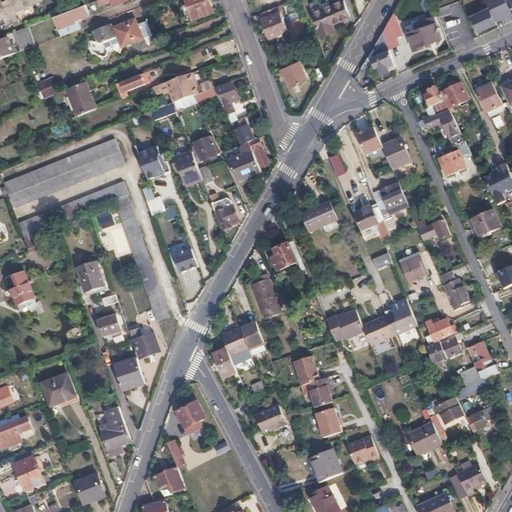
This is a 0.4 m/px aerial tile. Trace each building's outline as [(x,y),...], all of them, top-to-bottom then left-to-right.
[(36,0),(0,0),(0,12),(2,12),(5,23),(17,19),(13,8),(36,0)] [(213,11),(209,0),(185,0),(192,19),(213,11)] [(511,0),(484,0),(489,10),(471,17),(477,34),(511,20),(511,0)] [(85,4),(54,16),(59,28),(74,22),(72,19),(88,12),(85,4)] [(345,4),(313,15),(320,39),(334,34),(331,26),(351,20),(345,4)] [(281,6),(262,13),(265,20),(264,20),(270,38),(289,31),(282,13),(284,13),(281,6)] [(396,38),(403,36),(394,13),(389,22),(390,25),(392,27),(396,38)] [(434,17),(406,26),(414,51),(424,48),(423,45),(441,39),(434,17)] [(120,48),(143,39),(137,25),(135,19),(112,28),(120,48)] [(137,25),(143,39),(152,35),(146,21),(137,25)] [(302,35),(298,22),(290,25),(295,38),(302,35)] [(383,32),(387,42),(390,49),(399,46),(396,38),(392,27),(390,25),(389,22),(386,28),(383,32)] [(22,52),(36,47),(28,26),(14,32),(22,52)] [(383,32),(378,41),(382,53),(371,58),(374,68),(378,66),(380,74),(388,71),(387,67),(395,64),(390,49),(387,42),(383,32)] [(0,60),(17,54),(15,47),(11,48),(8,36),(0,39),(0,60)] [(301,62),(283,69),(290,88),(309,80),(301,62)] [(197,80),(193,73),(168,82),(175,103),(189,98),(194,95),(198,94),(196,86),(194,81),(197,80)] [(150,83),(146,74),(118,85),(123,100),(128,98),(127,93),(150,83)] [(54,77),(39,81),(43,97),(58,93),(54,77)] [(231,100),(238,97),(228,81),(215,87),(218,94),(226,110),(233,108),(231,100)] [(97,110),(87,82),(67,90),(78,117),(97,110)] [(448,90),(441,93),(445,100),(449,109),(449,110),(469,99),(461,84),(457,86),(455,84),(448,88),(448,90)] [(504,105),(494,85),(478,93),(480,97),(488,113),(504,105)] [(218,94),(215,87),(198,94),(194,95),(197,103),(218,94)] [(435,105),(439,114),(449,109),(445,100),(444,101),(437,87),(428,92),(429,94),(426,96),(431,107),(435,105)] [(197,103),(194,95),(189,98),(192,104),(197,103)] [(488,113),(480,97),(472,101),(480,117),(488,113)] [(466,142),(450,111),(425,121),(429,129),(441,123),(443,128),(446,126),(454,147),(458,146),(466,142)] [(359,130),(370,125),(366,115),(355,120),(359,130)] [(184,128),(180,118),(173,121),(177,131),(184,128)] [(249,141),(255,139),(247,124),(235,129),(242,143),(249,141)] [(356,134),(366,155),(381,147),(372,127),(356,134)] [(210,134),(218,152),(221,150),(226,148),(218,131),(210,134)] [(210,134),(210,133),(192,140),(200,160),(218,152),(210,134)] [(269,164),(259,137),(255,139),(249,141),(254,151),(255,155),(257,154),(262,167),(269,164)] [(115,139),(4,183),(14,208),(125,163),(115,139)] [(404,142),(385,151),(394,170),(413,162),(404,142)] [(453,153),(451,150),(443,154),(444,157),(440,159),(448,176),(468,168),(466,162),(474,159),(466,142),(458,146),(460,150),(453,153)] [(145,147),(138,149),(141,157),(148,154),(145,147)] [(199,169),(192,150),(173,157),(177,168),(180,167),(188,186),(204,180),(199,169)] [(235,183),(262,172),(255,155),(254,151),(227,163),(235,183)] [(339,153),(330,158),(338,177),(347,172),(339,153)] [(162,155),(143,162),(149,179),(170,171),(167,161),(165,162),(162,155)] [(511,173),(508,165),(485,176),(498,205),(511,198),(511,173)] [(215,185),(208,166),(199,169),(204,180),(207,188),(215,185)] [(124,182),(19,223),(24,235),(115,199),(129,194),(124,182)] [(409,206),(402,190),(399,183),(384,190),(387,197),(395,194),(401,209),(409,206)] [(166,211),(161,196),(155,198),(151,186),(143,189),(152,216),(166,211)] [(115,202),(157,320),(170,316),(128,198),(115,202)] [(240,220),(232,199),(223,202),(226,208),(217,212),(224,229),(225,229),(226,230),(227,230),(231,228),(230,227),(232,226),(231,224),(240,220)] [(331,203),(303,215),(311,234),(339,221),(331,203)] [(377,225),(383,241),(392,237),(385,221),(380,208),(378,204),(356,214),(363,230),(377,225)] [(385,221),(392,237),(398,234),(386,205),(380,208),(385,221)] [(165,213),(169,221),(179,215),(175,207),(165,213)] [(502,227),(494,209),(472,219),(481,236),(502,227)] [(98,217),(103,229),(116,225),(111,212),(98,217)] [(424,220),(417,223),(418,226),(425,241),(439,235),(441,240),(452,235),(445,220),(427,227),(424,220)] [(35,249),(31,235),(25,237),(30,251),(35,249)] [(298,261),(289,242),(275,248),(279,258),(274,260),(278,270),(298,261)] [(180,273),(199,266),(193,249),(174,256),(180,273)] [(508,259),(504,251),(483,260),(487,268),(508,259)] [(373,259),(378,269),(394,262),(389,252),(373,259)] [(426,277),(418,259),(402,266),(409,284),(426,277)] [(104,287),(97,263),(78,268),(86,293),(104,287)] [(447,291),(448,294),(454,291),(451,282),(456,280),(452,271),(442,275),(446,285),(444,286),(447,291)] [(282,312),(267,274),(258,277),(260,283),(252,286),(265,319),(282,312)] [(36,298),(28,279),(11,286),(18,305),(36,298)] [(470,302),(464,287),(454,291),(448,294),(451,301),(455,312),(460,310),(458,307),(470,302)] [(403,288),(382,296),(384,301),(391,316),(411,308),(403,288)] [(448,294),(447,291),(441,293),(445,303),(451,301),(448,294)] [(417,292),(409,295),(411,303),(420,300),(417,292)] [(106,305),(117,302),(115,296),(104,298),(106,305)] [(382,296),(377,298),(386,318),(391,316),(384,301),(382,296)] [(330,320),(340,341),(344,339),(345,340),(365,332),(363,328),(358,316),(356,311),(337,319),(336,318),(330,320)] [(370,346),(394,337),(386,319),(363,328),(365,332),(370,346)] [(425,338),(428,345),(435,342),(435,343),(457,333),(454,325),(450,327),(447,320),(433,326),(431,322),(427,324),(432,335),(425,338)] [(122,336),(117,321),(100,326),(106,342),(122,336)] [(256,322),(240,328),(248,349),(264,343),(256,322)] [(240,328),(221,335),(227,348),(230,356),(248,349),(240,328)] [(161,352),(155,334),(135,341),(141,359),(161,352)] [(463,352),(457,338),(442,345),(448,359),(463,352)] [(495,367),(483,343),(468,350),(482,381),(501,373),(498,366),(495,367)] [(230,356),(227,348),(214,353),(224,377),(237,372),(230,356)] [(332,403),(329,392),(327,386),(330,385),(328,378),(320,380),(313,355),(293,361),(301,386),(307,384),(314,408),(332,403)] [(441,362),(434,366),(437,374),(445,370),(441,362)] [(122,389),(144,381),(139,363),(115,371),(122,389)] [(75,397),(68,375),(42,384),(50,406),(75,397)] [(255,393),(265,389),(262,381),(252,385),(255,393)] [(117,446),(131,441),(115,395),(104,400),(105,404),(104,404),(112,427),(101,431),(109,454),(118,451),(117,446)] [(464,414),(457,398),(437,408),(445,423),(464,414)] [(197,402),(177,412),(188,434),(201,427),(199,421),(205,418),(197,402)] [(275,417),(279,427),(285,425),(277,406),(272,408),(275,417)] [(94,408),(88,410),(92,419),(98,417),(94,408)] [(254,415),(261,433),(268,430),(275,428),(275,429),(279,427),(275,417),(272,408),(254,415)] [(343,432),(335,408),(317,414),(323,438),(343,432)] [(467,419),(474,434),(490,426),(482,411),(467,419)] [(429,419),(432,424),(440,442),(446,439),(435,416),(429,419)] [(13,424),(11,418),(0,422),(0,443),(2,450),(23,443),(20,434),(33,429),(29,418),(13,424)] [(426,453),(442,445),(440,442),(432,424),(408,437),(416,455),(425,451),(426,453)] [(347,444),(355,464),(364,460),(370,458),(371,461),(379,457),(371,435),(347,444)] [(174,438),(166,441),(176,465),(176,466),(183,463),(174,438)] [(224,442),(213,448),(217,456),(228,450),(224,442)] [(317,466),(323,482),(339,475),(344,473),(333,449),(312,459),(315,466),(317,466)] [(37,458),(34,450),(14,459),(16,465),(37,458)] [(47,484),(37,458),(16,465),(25,492),(47,484)] [(108,463),(113,475),(121,472),(116,460),(108,463)] [(479,464),(457,475),(467,496),(474,492),(474,491),(473,489),(480,485),(487,482),(479,464)] [(176,466),(176,465),(153,474),(157,485),(167,481),(171,490),(184,485),(176,466)] [(426,471),(428,479),(440,475),(438,468),(426,471)] [(97,476),(75,485),(83,507),(106,497),(97,476)] [(338,511),(328,489),(309,497),(315,511),(338,511)] [(156,492),(150,493),(152,501),(153,504),(158,503),(156,492)] [(416,507),(418,511),(453,511),(445,494),(416,507)] [(168,511),(166,501),(158,503),(153,504),(144,506),(145,511),(168,511)] [(237,511),(233,503),(216,511),(244,511),(243,510),(240,511),(238,511),(237,511)] [(388,511),(386,503),(372,509),(373,511),(388,511)]
